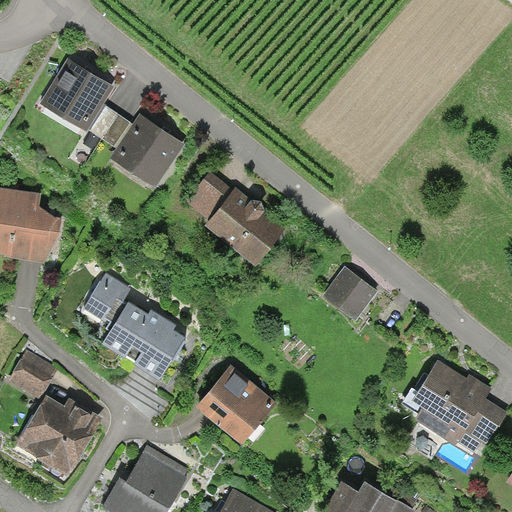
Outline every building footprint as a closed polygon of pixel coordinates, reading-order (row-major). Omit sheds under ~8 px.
[(67,59),(40,105),(87,133),(89,130),(104,104),(114,87),(67,59)] [(116,149),(133,124),(104,104),(89,130),(116,149)] [(116,149),(109,159),(154,190),(185,145),(140,114),(133,124),(116,149)] [(211,171),(187,202),(210,220),(234,190),(211,171)] [(210,220),(205,227),(257,268),(273,248),(271,247),(286,228),(236,188),(234,190),(210,220)] [(41,194),(0,189),(0,255),(10,257),(23,261),(45,264),(46,259),(60,235),(62,219),(54,219),(40,207),(41,194)] [(345,267),(322,298),(356,322),(379,291),(345,267)] [(102,345),(160,381),(186,339),(174,331),(177,327),(151,311),(149,315),(129,303),(128,305),(123,302),(132,289),(107,273),(84,309),(113,327),(102,345)] [(27,350),(8,381),(40,400),(59,369),(27,350)] [(493,390),(469,374),(466,378),(439,361),(412,402),(423,409),(416,420),(456,446),(458,442),(486,399),(493,390)] [(230,367),(196,408),(242,446),(276,404),(230,367)] [(64,407),(47,396),(16,447),(68,478),(104,419),(69,398),(64,407)] [(486,446),(508,412),(486,399),(458,442),(475,452),(481,443),(486,446)] [(106,511),(167,511),(192,472),(148,446),(126,483),(120,479),(102,509),(106,511)] [(324,511),(414,511),(415,511),(365,482),(359,493),(341,483),(324,511)] [(273,511),(234,489),(220,511),(273,511)]
